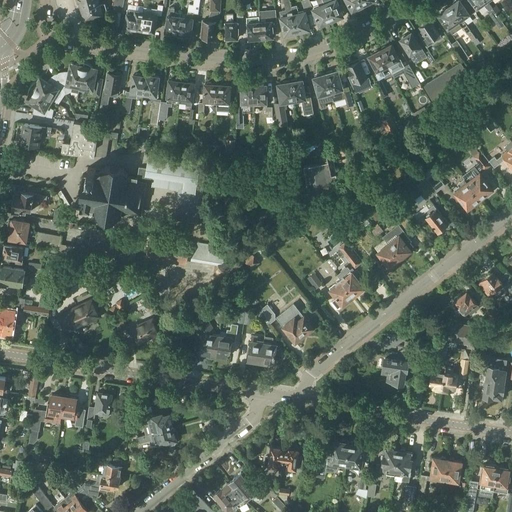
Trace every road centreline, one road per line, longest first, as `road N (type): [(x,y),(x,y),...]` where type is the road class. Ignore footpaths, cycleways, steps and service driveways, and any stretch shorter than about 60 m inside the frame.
road 1 (residential): [(45,36),(194,60),(264,61),(356,35),(420,0)]
road 2 (residential): [(304,401),(310,374),(511,214)]
road 3 (residential): [(259,394),(0,353)]
road 4 (residential): [(511,434),(304,401)]
road 5 (residential): [(136,511),(250,420),(259,394)]
